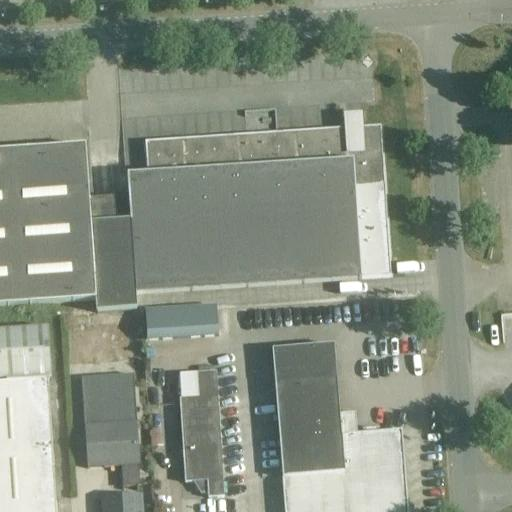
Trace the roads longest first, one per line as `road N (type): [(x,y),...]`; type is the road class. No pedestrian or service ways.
road 1 (unclassified): [(463,494),(433,15)]
road 2 (unclassified): [(0,43),(433,15)]
